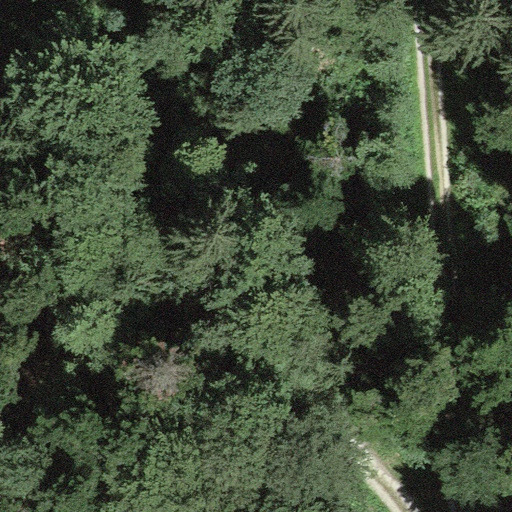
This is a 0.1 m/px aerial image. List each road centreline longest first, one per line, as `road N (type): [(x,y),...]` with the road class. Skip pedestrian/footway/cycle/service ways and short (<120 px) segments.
road 1 (track): [(408,511),(114,210),(0,113)]
road 2 (track): [(450,511),(418,0)]
